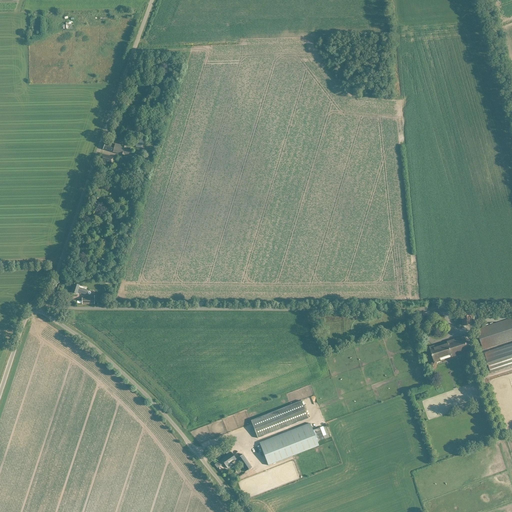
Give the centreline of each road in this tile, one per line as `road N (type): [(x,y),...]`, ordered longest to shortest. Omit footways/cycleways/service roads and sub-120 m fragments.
road 1 (unclassified): [(43,306),(511,303)]
road 2 (unclassified): [(43,306),(152,0)]
road 3 (unclassified): [(244,511),(170,417),(43,306)]
road 4 (track): [(511,124),(478,0)]
